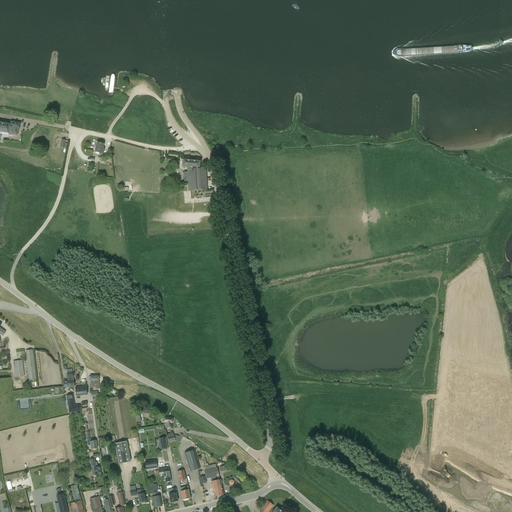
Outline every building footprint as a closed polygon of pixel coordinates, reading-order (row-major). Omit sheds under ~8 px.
[(20,123),(11,122),(10,124),(0,122),(0,132),(8,134),(8,135),(13,136),(13,135),(17,135),(18,130),(19,130),(19,128),(20,123)] [(97,143),(95,152),(99,153),(99,155),(103,156),(103,153),(104,150),(103,149),(104,144),(97,143)] [(183,159),(182,166),(187,167),(188,172),(184,172),(184,182),(188,182),(189,191),(207,189),(206,168),(199,168),(200,161),(183,159)] [(33,349),(25,350),(29,380),(36,379),(33,349)] [(13,361),(15,376),(24,375),(22,360),(13,361)] [(67,372),(68,380),(63,381),(64,387),(74,386),(72,372),(67,372)] [(99,388),(99,376),(90,376),(90,388),(99,388)] [(76,395),(87,394),(86,386),(75,388),(76,395)] [(82,411),(81,408),(81,405),(78,405),(75,405),(73,394),(66,395),(69,413),(79,411),(82,411)] [(164,420),(162,419),(162,421),(164,422),(164,424),(165,424),(165,429),(167,429),(168,431),(170,430),(170,428),(172,428),(172,424),(173,417),(164,416),(164,420)] [(159,439),(160,446),(157,446),(158,450),(167,448),(165,438),(159,439)] [(91,440),(89,440),(87,440),(88,446),(90,445),(91,449),(97,448),(96,440),(91,441),(91,440)] [(131,462),(127,441),(114,444),(118,464),(131,462)] [(194,450),(184,453),(190,471),(200,469),(194,450)] [(92,472),(92,476),(101,474),(100,466),(97,467),(97,462),(95,463),(94,459),(90,459),(91,466),(92,472)] [(144,463),(145,470),(156,468),(154,461),(144,463)] [(222,483),(222,480),(220,480),(220,479),(219,480),(217,468),(216,468),(215,465),(204,468),(204,471),(206,479),(210,478),(211,481),(214,496),(223,494),(221,483),(222,483)] [(159,469),(159,472),(163,472),(165,482),(171,481),(170,471),(169,471),(169,469),(169,467),(159,469)] [(179,481),(185,480),(184,470),(177,471),(179,481)] [(154,485),(158,507),(162,506),(160,496),(159,496),(156,484),(154,485)] [(84,511),(81,501),(77,485),(71,487),(75,502),(70,503),(72,511),(84,511)] [(158,507),(154,485),(148,486),(149,493),(152,493),(153,497),(152,497),(153,508),(158,507)] [(190,498),(188,489),(188,487),(181,489),(181,491),(183,500),(190,498)] [(173,493),(169,494),(171,502),(178,501),(176,496),(177,496),(176,488),(172,489),(173,493)] [(117,490),(118,493),(117,493),(120,506),(125,505),(122,489),(117,490)] [(142,489),(136,491),(136,489),(130,490),(131,496),(137,495),(138,495),(140,502),(145,501),(144,493),(143,493),(142,489)] [(67,511),(64,494),(56,495),(58,503),(60,511),(67,511)] [(101,511),(102,511),(98,497),(91,499),(94,509),(93,509),(92,510),(92,511),(101,511)] [(268,511),(273,505),(266,500),(259,510),(262,511),(268,511)]
